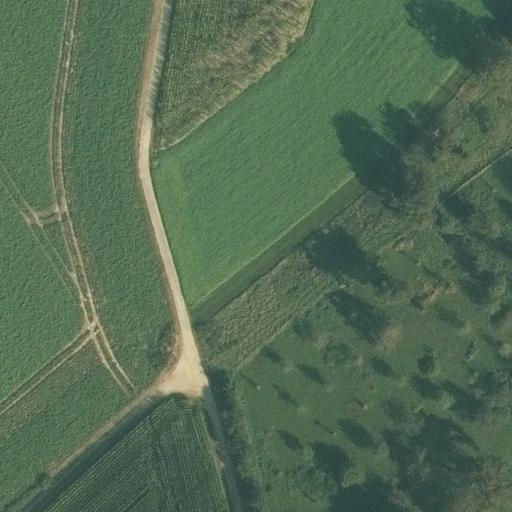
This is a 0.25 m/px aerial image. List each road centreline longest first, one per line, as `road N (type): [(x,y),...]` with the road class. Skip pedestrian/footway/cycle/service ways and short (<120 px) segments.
road 1 (track): [(235,511),(141,163),(167,0)]
road 2 (track): [(193,364),(29,511)]
